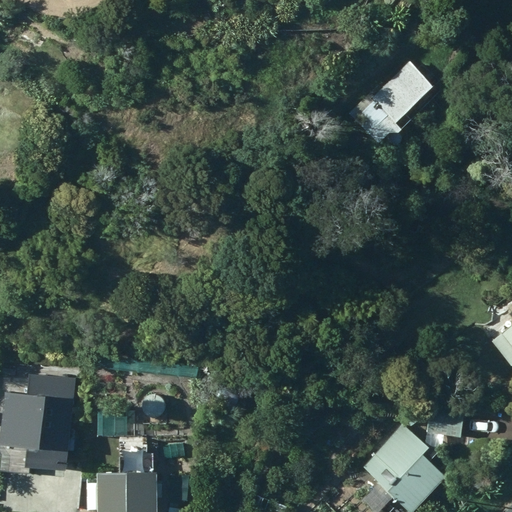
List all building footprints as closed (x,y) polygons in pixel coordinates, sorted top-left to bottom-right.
[(418,66),(427,76),(432,71),(423,61),(418,66)] [(408,62),(373,98),(375,99),(361,113),(376,128),(388,116),(397,125),(434,87),(408,62)] [(511,367),(511,366),(511,328),(493,344),(511,367)] [(433,370),(414,359),(405,374),(425,385),(433,370)] [(24,476),(69,479),(77,381),(32,377),(30,406),(8,404),(4,459),(26,461),(24,476)] [(464,416),(431,409),(427,432),(460,438),(464,416)] [(410,511),(414,511),(446,479),(421,456),(428,448),(405,426),(365,468),(374,477),(358,493),(365,500),(362,502),(372,511),(380,511),(395,497),(410,511)] [(158,511),(158,473),(98,473),(97,511),(158,511)]
